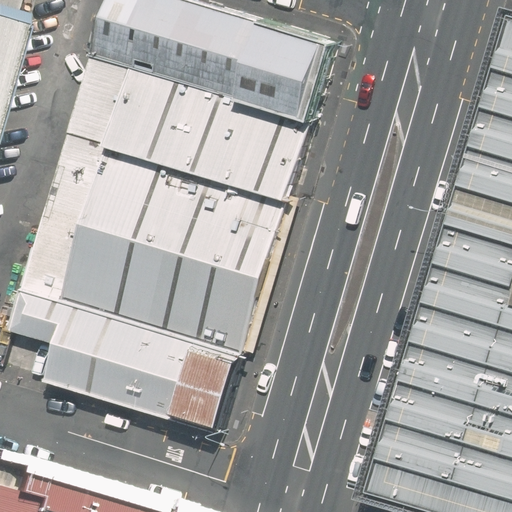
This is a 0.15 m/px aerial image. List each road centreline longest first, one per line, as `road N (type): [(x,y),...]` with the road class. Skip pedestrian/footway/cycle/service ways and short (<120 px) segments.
road 1 (primary): [(435,10),(434,99),(362,326),(313,393)]
road 2 (primary): [(313,393),(317,316),(385,88),(435,10)]
road 3 (residential): [(0,414),(286,494)]
